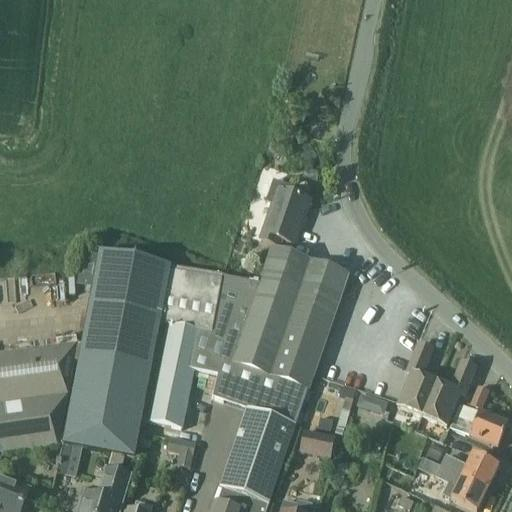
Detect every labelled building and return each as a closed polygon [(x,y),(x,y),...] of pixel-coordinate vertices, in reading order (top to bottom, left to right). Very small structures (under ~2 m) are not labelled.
[(292,197),(295,190),(275,181),(266,203),(274,206),(260,239),(278,247),(280,241),(292,246),(309,204),(292,197)] [(259,287),(222,280),(211,336),(166,327),(147,425),(182,432),(193,373),(218,378),(213,401),(246,412),(219,490),(223,491),(268,507),(269,507),(347,278),(271,252),(259,287)] [(211,336),(222,280),(222,279),(98,256),(62,447),(112,457),(108,471),(120,475),(125,460),(135,461),(161,326),(166,327),(211,336)] [(76,347),(0,357),(0,455),(56,448),(76,347)] [(397,410),(422,420),(437,383),(428,379),(423,381),(421,380),(433,353),(418,347),(407,376),(411,377),(397,410)] [(446,387),(437,383),(422,420),(446,430),(460,398),(464,399),(476,371),(462,365),(450,392),(448,392),(446,387)] [(345,400),(335,435),(342,437),(352,402),(351,402),(354,394),(341,389),(338,398),(345,400)] [(469,409),(480,413),(489,394),(477,389),(469,409)] [(361,398),(357,409),(369,413),(373,402),(361,398)] [(479,416),(458,408),(449,430),(470,439),(470,440),(497,451),(507,427),(479,416)] [(318,432),(330,434),(332,424),(320,421),(318,432)] [(300,457),(330,463),(334,442),(305,436),(300,457)] [(191,471),(195,444),(170,440),(168,455),(179,457),(177,469),(191,471)] [(432,447),(426,459),(437,464),(443,453),(432,447)] [(467,469),(446,459),(441,469),(488,491),(499,470),(473,457),(467,469)] [(0,511),(21,511),(29,493),(0,481),(0,461),(1,459),(0,458),(0,511)] [(427,463),(422,475),(433,480),(438,468),(427,463)] [(347,479),(347,467),(336,467),(336,479),(347,479)] [(470,511),(477,511),(488,491),(441,469),(436,480),(457,491),(451,502),(470,511)] [(99,500),(86,496),(80,511),(118,511),(129,479),(107,472),(99,500)] [(412,488),(408,495),(425,503),(428,496),(412,488)] [(266,511),(268,507),(223,491),(218,505),(214,504),(211,511),(266,511)] [(398,508),(406,511),(410,511),(414,505),(402,500),(398,508)]
